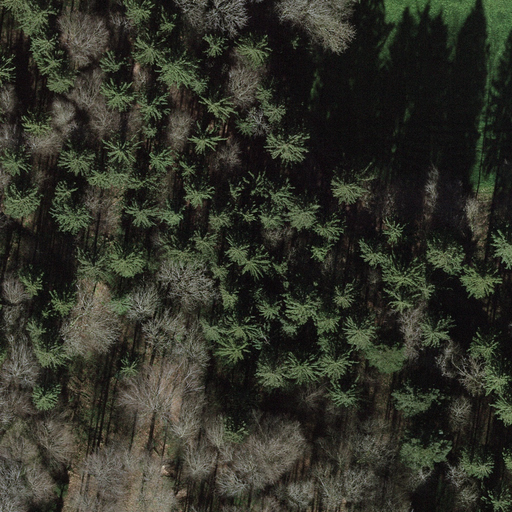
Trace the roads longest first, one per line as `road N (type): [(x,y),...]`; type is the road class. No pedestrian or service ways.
road 1 (track): [(0,40),(109,51),(511,325)]
road 2 (track): [(0,207),(48,231),(68,252),(231,487),(257,511)]
